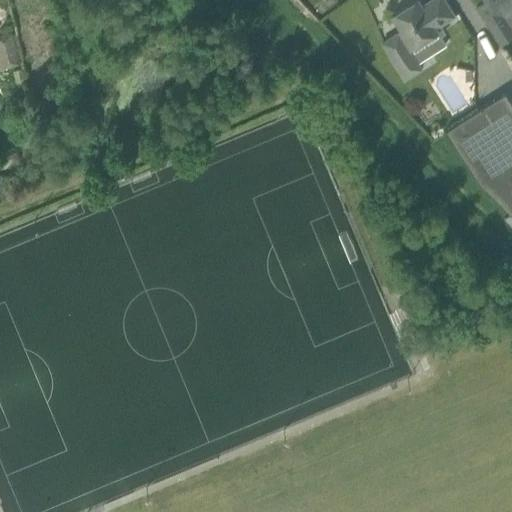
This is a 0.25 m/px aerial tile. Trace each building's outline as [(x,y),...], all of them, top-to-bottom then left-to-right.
[(397,32),(381,42),(404,80),(422,69),(418,62),(410,49),(437,31),(435,27),(454,15),(444,0),(429,0),(413,10),(409,4),(391,15),(400,30),(397,32)] [(511,0),(484,0),(475,6),(498,43),(511,34),(511,32),(510,30),(511,28),(511,0)] [(11,29),(0,32),(0,66),(1,69),(20,63),(18,56),(22,55),(15,32),(12,33),(11,29)] [(22,68),(12,70),(16,82),(25,79),(22,68)] [(456,146),(478,182),(509,213),(511,210),(511,104),(504,92),(445,129),(456,146)]
